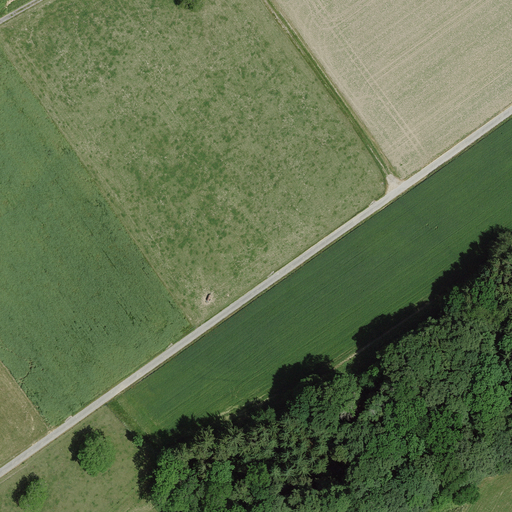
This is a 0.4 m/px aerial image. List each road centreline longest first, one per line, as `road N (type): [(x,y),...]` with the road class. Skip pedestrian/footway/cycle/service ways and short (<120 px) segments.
road 1 (track): [(0,474),(402,189)]
road 2 (track): [(402,189),(263,0)]
road 3 (track): [(402,189),(511,111)]
